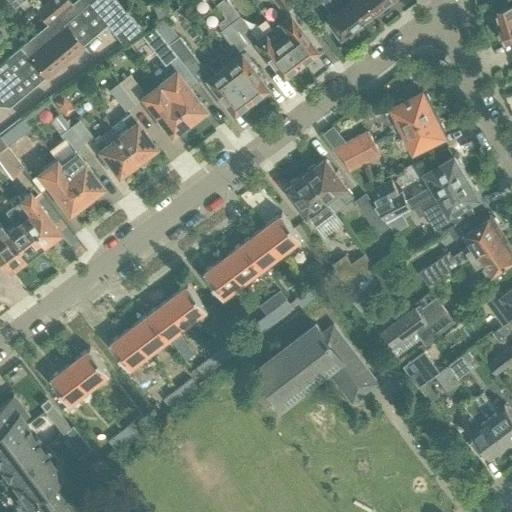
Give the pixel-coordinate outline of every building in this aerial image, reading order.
[(144,30),(117,0),(73,0),(72,1),(48,22),(47,22),(21,44),(3,59),(0,61),(0,98),(6,99),(10,104),(45,75),(47,76),(84,44),(83,43),(107,23),(125,44),(144,30)] [(48,22),(72,1),(70,0),(46,0),(36,9),(47,22),(48,22)] [(226,18),(246,44),(256,37),(228,0),(222,0),(216,5),(226,18)] [(273,0),(282,12),(288,7),(294,3),(291,0),(273,0)] [(321,0),(331,13),(326,16),(339,34),(350,26),(354,28),(361,23),(361,18),(362,17),(349,0),(321,0)] [(349,0),(362,17),(384,0),(349,0)] [(511,6),(497,11),(502,26),(501,31),(503,37),(507,41),(511,39),(511,6)] [(283,22),(274,28),(299,61),(302,59),(306,61),(313,55),(312,51),(315,49),(291,16),(283,22)] [(236,51),(246,44),(226,18),(218,24),(223,30),(221,31),(236,51)] [(165,64),(177,55),(168,43),(154,26),(143,35),(165,64)] [(282,74),(285,72),(289,73),(297,68),(296,63),(299,61),(274,28),(257,41),(282,74)] [(179,35),(168,43),(177,55),(197,81),(205,75),(232,112),(237,108),(240,109),(246,105),(246,101),(249,99),(231,75),(231,74),(230,74),(224,66),(214,73),(209,66),(205,69),(179,35)] [(233,59),(224,66),(230,74),(231,74),(231,75),(249,99),(253,96),(257,97),(263,93),(263,89),(266,86),(241,53),(233,59)] [(175,69),(158,82),(169,96),(188,120),(191,118),(195,120),(202,115),(202,110),(205,108),(175,69)] [(135,102),(143,96),(142,95),(144,93),(145,93),(129,73),(119,81),(135,102)] [(125,110),(135,102),(119,81),(109,89),(125,110)] [(142,95),(143,96),(171,133),(174,131),(179,132),(186,127),(186,122),(188,120),(169,96),(158,82),(145,93),(144,93),(142,95)] [(401,129),(403,128),(434,113),(428,102),(430,99),(427,94),(424,93),(423,90),(392,106),(393,107),(386,110),(396,131),(401,129)] [(64,92),(53,100),(64,115),(75,107),(64,92)] [(113,127),(137,159),(155,145),(130,112),(122,118),(129,126),(118,134),(113,127)] [(59,113),(50,120),(62,134),(71,128),(59,113)] [(444,134),(443,131),(444,128),(441,123),(439,123),(434,113),(403,128),(414,149),(444,134)] [(0,135),(9,148),(21,139),(16,133),(28,124),(22,116),(0,131),(0,135)] [(80,139),(83,143),(93,136),(81,120),(71,127),(75,132),(78,130),(83,136),(80,139)] [(333,149),(341,158),(375,141),(370,133),(365,131),(347,141),(334,124),(323,133),(334,147),(333,149)] [(66,139),(75,150),(83,143),(80,139),(75,132),(71,127),(71,128),(62,134),(66,139)] [(118,173),(137,159),(113,127),(102,136),(101,135),(94,141),(118,173)] [(24,168),(9,148),(0,135),(0,162),(11,177),(24,168)] [(341,158),(350,171),(378,156),(379,151),(375,141),(341,158)] [(77,152),(61,165),(86,198),(102,185),(77,152)] [(428,198),(438,192),(464,177),(466,176),(454,155),(426,171),(432,183),(422,189),(428,198)] [(307,172),(335,210),(354,196),(326,158),(307,172)] [(69,211),(86,198),(61,165),(43,178),(69,211)] [(335,211),(335,210),(307,172),(287,187),(308,214),(308,213),(316,224),(334,211),(335,211)] [(426,212),(435,229),(453,219),(449,213),(479,197),(466,176),(464,177),(438,192),(428,198),(413,206),(419,216),(426,212)] [(367,192),(387,222),(411,208),(402,190),(398,192),(391,178),(366,191),(367,192)] [(42,243),(59,231),(41,207),(43,205),(31,189),(18,198),(19,201),(13,205),(24,219),(42,243)] [(390,225),(387,222),(367,192),(356,200),(379,233),(390,225)] [(42,243),(24,219),(13,205),(6,211),(15,222),(5,230),(25,256),(42,243)] [(263,228),(281,252),(300,238),(282,213),(263,228)] [(429,285),(452,269),(473,256),(504,235),(499,228),(500,224),(496,217),(491,216),(490,215),(463,233),(470,243),(452,255),(449,251),(419,271),(429,285)] [(0,256),(9,268),(25,256),(5,230),(0,222),(0,256)] [(262,267),(281,252),(263,228),(244,242),(262,267)] [(483,261),(491,274),(484,278),(491,288),(508,276),(502,268),(511,260),(511,243),(509,243),(504,235),(473,256),(478,264),(483,261)] [(224,257),(243,281),(262,267),(244,242),(224,257)] [(335,267),(341,276),(349,286),(354,283),(375,267),(364,253),(351,263),(344,254),(332,263),(335,267)] [(224,296),(243,281),(224,257),(205,271),(224,296)] [(308,287),(315,296),(341,276),(335,267),(308,287)] [(371,305),(354,283),(349,286),(344,290),(361,313),(371,305)] [(169,298),(188,323),(207,308),(188,284),(169,298)] [(301,307),(315,296),(308,287),(294,298),(301,307)] [(511,319),(511,318),(511,287),(504,294),(505,295),(497,300),(511,319)] [(454,318),(437,294),(424,304),(421,301),(383,329),(394,346),(391,348),(396,355),(422,337),(426,342),(435,336),(433,334),(454,318)] [(168,337),(188,323),(169,298),(150,313),(168,337)] [(267,313),(274,323),(294,308),(290,302),(283,307),(280,303),(267,313)] [(150,313),(131,327),(149,352),(168,337),(150,313)] [(260,333),(274,323),(267,313),(253,323),(260,333)] [(323,332),(316,323),(257,369),(262,376),(251,384),(267,405),(278,397),(283,404),(329,368),(353,399),(371,385),(377,380),(334,323),(323,332)] [(493,332),(499,340),(510,331),(505,323),(493,332)] [(112,342),(130,366),(149,352),(131,327),(112,342)] [(511,342),(487,362),(496,374),(511,361),(511,342)] [(212,355),(220,366),(234,355),(226,345),(212,355)] [(71,363),(90,388),(110,373),(91,348),(71,363)] [(403,365),(418,385),(426,380),(435,374),(439,371),(424,350),(403,365)] [(462,354),(448,364),(458,378),(472,368),(462,354)] [(205,377),(220,366),(212,355),(197,367),(205,377)] [(71,402),(90,388),(71,363),(52,377),(71,402)] [(439,371),(435,374),(448,391),(461,382),(458,378),(448,364),(439,371)] [(177,388),(184,398),(200,385),(193,376),(177,388)] [(418,385),(431,402),(437,397),(426,380),(418,385)] [(171,408),(184,398),(177,388),(163,398),(171,408)] [(475,398),(507,443),(511,439),(511,412),(506,405),(498,410),(484,391),(475,398)] [(10,396),(0,403),(0,465),(22,494),(17,498),(28,511),(44,511),(61,500),(69,511),(86,511),(92,508),(64,469),(61,471),(21,417),(24,414),(10,396)] [(47,398),(39,403),(44,409),(51,403),(54,402),(49,396),(47,398)] [(490,456),(507,443),(475,398),(465,405),(479,424),(472,430),(477,437),(471,442),(481,455),(486,451),(490,456)] [(54,402),(44,409),(54,422),(63,414),(54,402)] [(121,429),(128,439),(144,426),(137,417),(121,429)] [(115,449),(128,439),(121,429),(107,440),(115,449)] [(81,433),(72,439),(82,453),(91,446),(81,433)]
